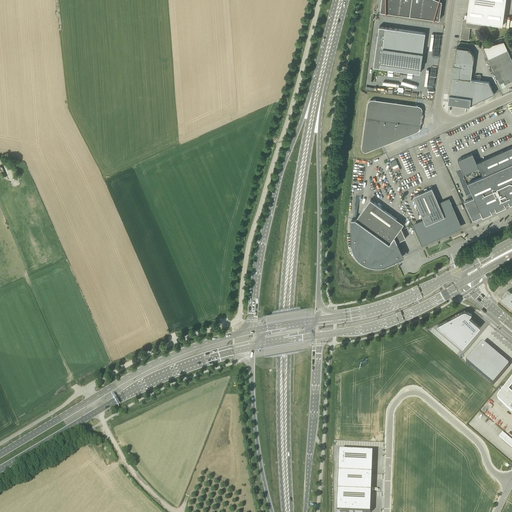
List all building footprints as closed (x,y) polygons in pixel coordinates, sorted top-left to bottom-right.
[(381,0),(380,11),(410,15),(412,0),(381,0)] [(439,20),(441,10),(442,1),(440,0),(439,0),(412,0),(410,15),(439,20)] [(469,0),(467,19),(464,19),(463,19),(460,39),(469,40),(470,26),(484,28),(485,22),(502,25),(505,0),(469,0)] [(423,53),(425,33),(379,26),(377,39),(377,41),(373,66),(420,73),(421,68),(423,53)] [(511,58),(508,49),(504,41),(484,47),(489,58),(500,83),(504,81),(505,84),(511,80),(511,58)] [(471,79),(474,56),(468,48),(455,47),(453,65),(452,65),(451,77),(452,77),(471,79)] [(494,94),(489,82),(471,79),(452,77),(450,94),(449,94),(448,103),(470,106),(470,105),(494,94)] [(418,106),(373,100),(371,100),(370,100),(368,102),(368,103),(362,147),(362,149),(363,151),(364,152),(366,152),(417,132),(418,131),(420,129),(420,127),(421,121),(422,121),(423,118),(422,118),(423,111),(422,109),(421,108),(420,106),(418,106)] [(511,202),(511,146),(477,162),(472,152),(457,159),(464,174),(479,167),(483,176),(468,183),(474,197),(468,200),(465,201),(473,219),(511,202)] [(391,161),(394,171),(400,168),(396,159),(391,161)] [(10,179),(17,176),(11,162),(4,165),(10,179)] [(424,220),(415,224),(423,242),(460,225),(452,208),(449,209),(445,201),(439,203),(432,188),(413,196),(424,220)] [(390,227),(397,219),(370,199),(356,219),(351,219),(352,240),(352,244),(353,248),(354,252),(356,255),(359,258),(362,261),(366,263),(369,264),(373,265),(377,266),(381,265),(385,264),(389,263),(393,261),(396,263),(399,258),(404,256),(402,252),(397,242),(406,238),(401,227),(392,230),(390,227)] [(480,327),(469,317),(472,314),(465,311),(438,325),(438,326),(438,327),(463,348),(480,327)] [(482,344),(466,362),(493,385),(509,366),(509,365),(503,360),(501,360),(490,350),(489,348),(483,343),(482,343),(482,344)] [(511,379),(500,396),(498,398),(498,399),(497,400),(497,401),(498,401),(498,402),(499,403),(511,415),(511,379)] [(511,446),(511,439),(502,432),(499,436),(511,446)] [(340,452),(337,511),(370,511),(373,453),(340,452)]
